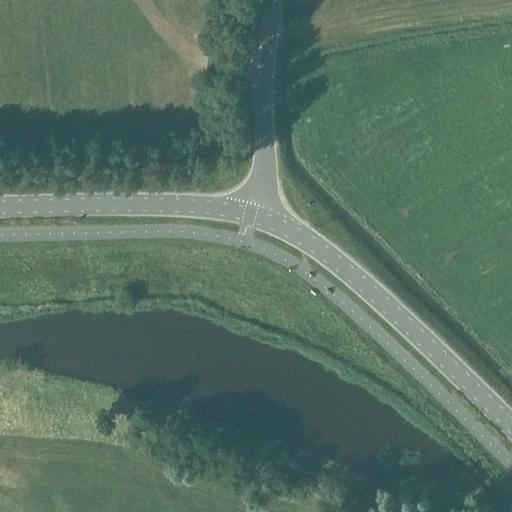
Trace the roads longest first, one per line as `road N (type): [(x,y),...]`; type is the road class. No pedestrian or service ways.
road 1 (tertiary): [(511,428),(338,266),(251,217)]
road 2 (tertiary): [(251,217),(161,206),(0,208)]
road 3 (unclassified): [(251,217),(265,159),(277,0)]
